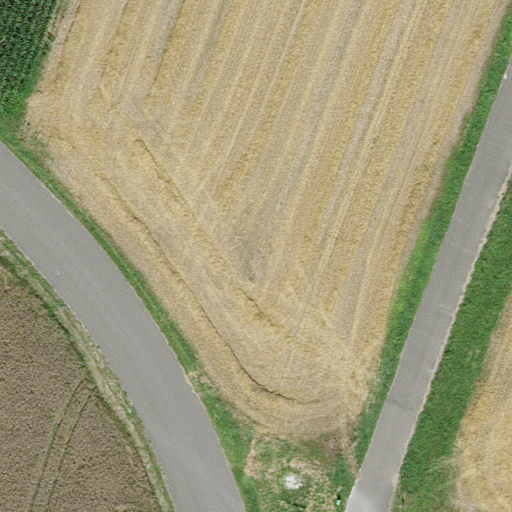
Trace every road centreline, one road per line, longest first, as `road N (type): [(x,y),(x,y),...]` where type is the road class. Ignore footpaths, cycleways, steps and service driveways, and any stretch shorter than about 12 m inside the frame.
road 1 (track): [(367,511),(431,300),(511,82)]
road 2 (tertiary): [(0,181),(77,264),(169,402),(210,511)]
